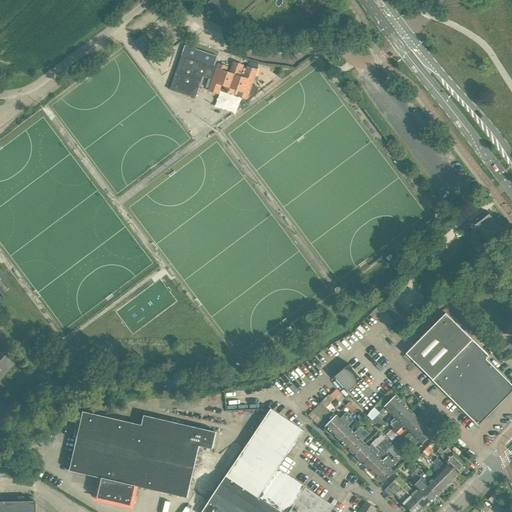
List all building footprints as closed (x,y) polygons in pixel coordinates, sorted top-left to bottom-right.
[(211,0),(208,3),(219,16),(224,21),(225,21),(233,13),(221,0),(211,0)] [(136,40),(137,41),(140,45),(151,59),(160,52),(145,33),(136,40)] [(170,58),(167,66),(172,67),(173,65),(178,67),(176,73),(170,90),(176,92),(196,99),(198,91),(203,77),(209,79),(206,87),(210,89),(211,92),(216,94),(219,92),(222,85),(226,87),(225,89),(227,92),(231,94),(235,92),(235,90),(239,91),(239,93),(240,97),(245,98),(248,97),(249,95),(253,96),(257,94),(258,90),(256,87),(252,85),(256,72),(257,70),(256,69),(247,66),(247,68),(243,67),(243,65),(239,63),(234,62),(230,73),(226,71),(227,70),(227,69),(226,67),(225,66),(222,64),(221,64),(220,64),(217,66),(215,65),(186,55),(189,45),(177,53),(175,60),(170,58)] [(485,212),(482,209),(468,218),(471,222),(469,223),(474,230),(472,232),(476,237),(482,233),(487,239),(497,231),(490,221),(492,219),(486,211),(485,212)] [(480,252),(472,258),(476,263),(484,257),(480,252)] [(402,328),(412,320),(394,297),(384,305),(402,328)] [(511,391),(511,385),(486,360),(490,356),(446,314),(407,354),(433,380),(435,379),(437,380),(437,383),(439,386),(442,386),(444,388),(442,389),(479,425),(511,391)] [(497,347),(505,356),(511,350),(511,344),(507,338),(497,347)] [(0,385),(3,388),(4,387),(7,383),(1,378),(4,375),(13,363),(6,357),(0,352),(0,385)] [(348,392),(363,379),(350,364),(335,377),(348,392)] [(326,398),(308,416),(314,423),(319,423),(326,417),(329,413),(325,409),(336,398),(341,402),(345,399),(343,396),(337,390),(330,396),(326,399),(326,398)] [(385,408),(379,413),(383,416),(384,414),(385,415),(389,411),(393,415),(405,404),(396,396),(386,406),(385,407),(385,408)] [(346,406),(353,413),(357,409),(350,403),(346,406)] [(394,427),(386,435),(388,436),(401,423),(412,412),(405,404),(393,415),(395,418),(391,422),(392,423),(391,424),(394,427)] [(331,511),(335,507),(278,469),(303,430),(272,410),(228,476),(227,475),(203,511),(331,511)] [(141,425),(117,419),(83,411),(69,471),(102,478),(99,491),(106,493),(105,499),(104,499),(124,504),(131,505),(135,486),(187,498),(199,446),(212,449),(216,432),(144,415),(141,425)] [(337,415),(326,427),(334,434),(349,417),(348,416),(350,414),(348,411),(340,419),(337,415)] [(17,412),(1,421),(4,426),(20,417),(17,412)] [(401,423),(388,436),(392,440),(398,435),(396,434),(404,426),(408,430),(419,419),(412,412),(401,423)] [(377,415),(372,420),(380,427),(385,422),(377,415)] [(349,417),(334,434),(338,439),(341,441),(352,430),(348,426),(354,420),(351,417),(350,416),(349,417)] [(410,432),(397,445),(402,450),(404,447),(409,442),(409,443),(415,437),(427,426),(419,419),(408,430),(410,432)] [(415,437),(409,443),(412,445),(414,444),(415,445),(419,441),(423,444),(434,433),(427,426),(415,437)] [(352,430),(341,441),(347,447),(348,448),(364,430),(361,427),(355,433),(352,430)] [(364,430),(348,448),(355,455),(366,444),(363,441),(369,434),(366,430),(365,430),(364,430)] [(366,444),(355,455),(362,462),(373,451),(382,443),(386,438),(382,435),(378,439),(377,438),(369,447),(366,445),(366,444)] [(373,451),(362,462),(369,469),(380,458),(389,449),(388,449),(389,448),(390,449),(393,445),(386,438),(382,443),(373,451)] [(431,445),(430,445),(435,449),(437,452),(449,463),(460,474),(465,469),(465,468),(465,464),(457,457),(448,448),(450,446),(446,442),(444,444),(438,438),(431,445)] [(393,445),(390,449),(395,453),(398,450),(393,445)] [(430,445),(423,452),(426,455),(428,456),(435,449),(430,445)] [(380,458),(369,469),(376,476),(387,465),(393,460),(392,460),(388,456),(383,461),(380,458)] [(387,465),(376,476),(383,483),(394,472),(391,469),(396,463),(399,460),(396,457),(396,456),(392,460),(393,460),(387,465)] [(437,458),(434,462),(437,466),(442,470),(453,481),(458,475),(460,474),(449,463),(445,466),(437,458)] [(437,466),(434,470),(438,474),(435,477),(446,488),(453,481),(442,470),(437,466)] [(418,467),(414,471),(428,484),(439,495),(446,488),(435,477),(431,480),(418,467)] [(414,471),(410,475),(418,482),(415,486),(418,489),(432,503),(439,495),(428,484),(414,471)] [(399,477),(395,481),(402,488),(425,510),(432,503),(418,489),(415,492),(399,477)] [(422,511),(424,510),(402,488),(395,481),(385,490),(389,494),(391,492),(412,511),(422,511)] [(494,494),(489,499),(493,504),(499,498),(494,494)] [(33,511),(34,501),(0,502),(0,511),(33,511)] [(367,503),(361,511),(360,511),(374,511),(376,509),(367,503)]
